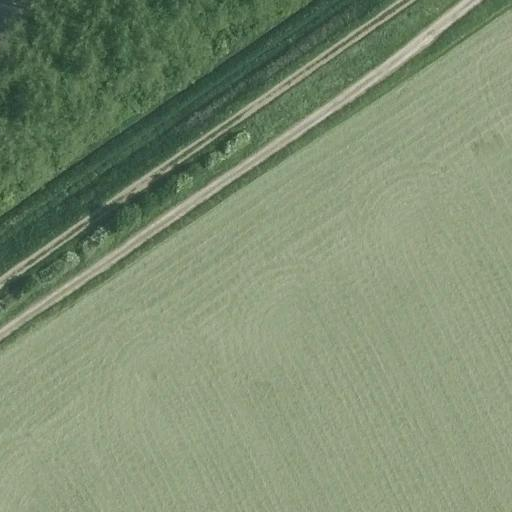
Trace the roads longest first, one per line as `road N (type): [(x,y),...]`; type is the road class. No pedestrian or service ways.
road 1 (track): [(472,0),(304,127),(0,335)]
road 2 (track): [(412,0),(0,286)]
